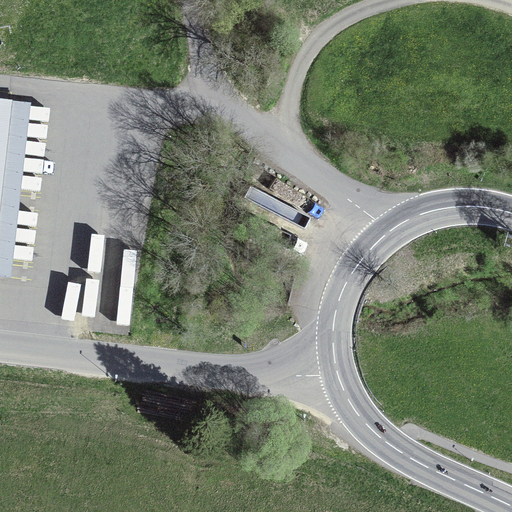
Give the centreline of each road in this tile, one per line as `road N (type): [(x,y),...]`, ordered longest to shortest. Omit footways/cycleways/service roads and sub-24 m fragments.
road 1 (tertiary): [(337,373),(253,377),(0,352)]
road 2 (unclassified): [(391,230),(331,197),(233,102),(193,0)]
road 3 (unknown): [(61,359),(84,158),(97,121),(139,107)]
road 4 (primary): [(511,506),(383,439),(358,416),(337,373)]
road 5 (primary): [(337,373),(332,335),(343,287),(391,230)]
road 6 (unknown): [(139,107),(0,87)]
road 7 (primary): [(391,230),(442,207),(511,213)]
